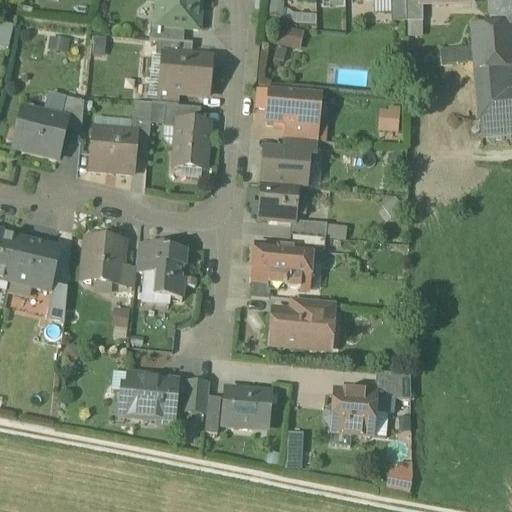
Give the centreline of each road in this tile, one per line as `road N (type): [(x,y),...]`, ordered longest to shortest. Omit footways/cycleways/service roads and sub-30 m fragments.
road 1 (track): [(426,511),(0,428)]
road 2 (residential): [(236,0),(223,235)]
road 3 (residential): [(223,235),(64,196),(29,207),(0,201)]
